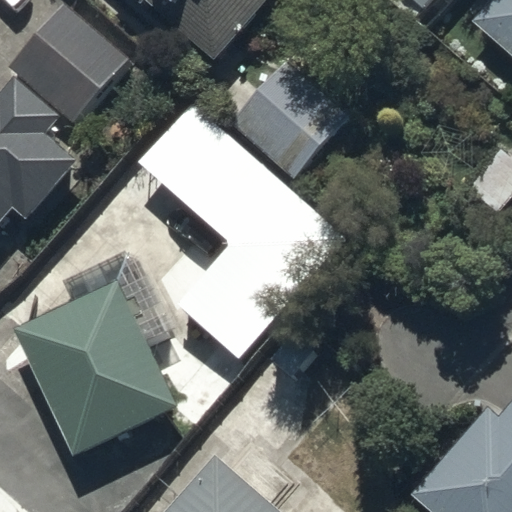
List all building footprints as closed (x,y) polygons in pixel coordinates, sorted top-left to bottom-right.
[(138,0),(221,71),(282,0),(138,0)] [(447,0),(411,0),(432,18),(447,0)] [(511,0),(506,0),(474,37),(511,68),(511,0)] [(133,67),(68,12),(13,77),(78,131),(133,67)] [(353,128),(283,65),(230,124),(301,187),(353,128)] [(0,237),(15,219),(31,233),(83,172),(52,145),(66,129),(19,89),(6,104),(0,98),(0,237)] [(177,341),(133,260),(69,294),(78,311),(16,344),(82,468),(181,415),(150,355),(177,341)] [(511,511),(511,414),(500,429),(490,420),(418,502),(429,511),(511,511)] [(273,511),(219,466),(176,511),(273,511)] [(18,511),(0,495),(0,511),(18,511)]
